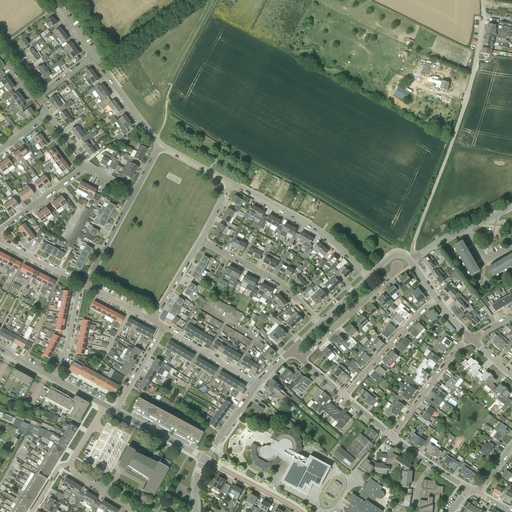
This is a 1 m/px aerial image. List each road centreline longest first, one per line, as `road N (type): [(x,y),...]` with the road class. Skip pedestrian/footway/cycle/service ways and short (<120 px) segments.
road 1 (unclassified): [(406,257),(463,110),(482,0)]
road 2 (residential): [(366,276),(320,232),(231,183)]
road 3 (residential): [(319,324),(274,281),(200,238)]
road 4 (residential): [(344,397),(434,296)]
road 5 (residential): [(303,362),(398,266)]
road 6 (residential): [(392,437),(469,340)]
